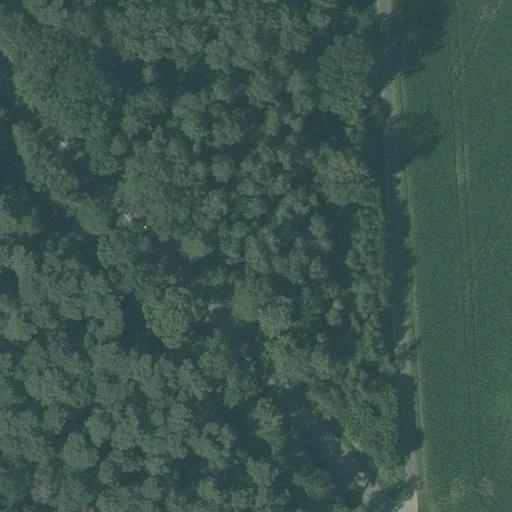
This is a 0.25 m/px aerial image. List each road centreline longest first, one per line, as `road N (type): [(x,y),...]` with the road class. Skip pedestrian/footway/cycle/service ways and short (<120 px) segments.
road 1 (tertiary): [(0,71),(385,511)]
road 2 (unclassified): [(408,511),(383,0)]
